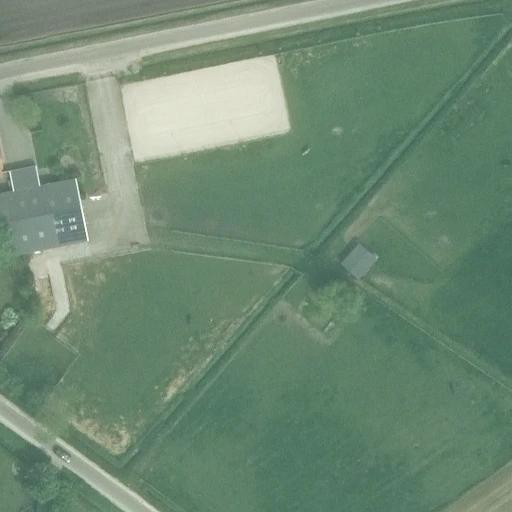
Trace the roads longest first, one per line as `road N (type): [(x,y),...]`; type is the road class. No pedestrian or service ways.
road 1 (unclassified): [(0,72),(380,0)]
road 2 (unclassified): [(143,511),(0,405)]
